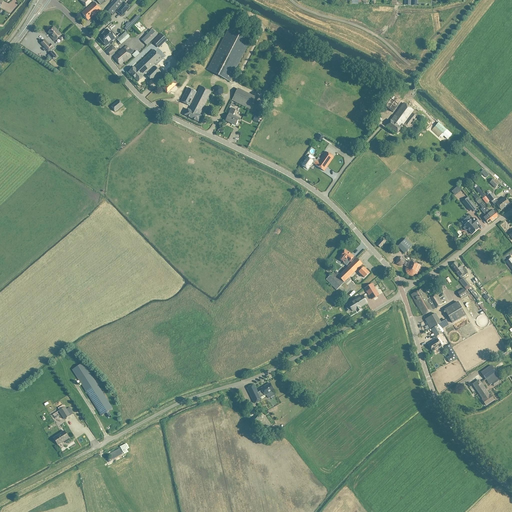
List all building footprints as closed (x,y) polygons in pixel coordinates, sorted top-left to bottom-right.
[(113,15),(126,0),(125,0),(114,0),(106,9),(113,15)] [(81,13),(88,20),(101,9),(94,2),(81,13)] [(124,3),(117,11),(121,16),(129,7),(124,3)] [(125,25),(126,26),(124,29),(127,31),(140,17),(138,15),(130,23),(129,22),(128,22),(126,24),(125,25)] [(106,46),(114,38),(115,39),(118,37),(108,26),(105,28),(106,29),(98,37),(100,40),(100,41),(101,42),(102,43),(103,43),(106,46)] [(49,32),(47,33),(50,36),(54,41),(61,35),(54,27),(49,32)] [(157,35),(152,29),(141,40),(147,46),(157,35)] [(207,70),(229,81),(250,41),(227,30),(207,70)] [(130,37),(125,32),(117,40),(121,44),(130,37)] [(160,33),(151,43),(157,50),(167,40),(160,33)] [(48,51),(53,47),(50,44),(49,45),(44,40),(41,43),(48,51)] [(112,46),(106,51),(109,56),(116,50),(112,46)] [(131,53),(128,50),(129,49),(126,46),(114,57),(120,65),(131,55),(130,54),(131,53)] [(181,48),(174,55),(178,60),(186,53),(181,48)] [(140,62),(148,71),(161,58),(154,50),(140,62)] [(134,68),(134,67),(128,72),(138,82),(143,77),(142,76),(145,74),(152,81),(161,73),(155,66),(147,73),(146,72),(148,71),(140,62),(134,68)] [(98,72),(95,75),(102,82),(105,79),(109,76),(102,68),(98,72)] [(184,115),(198,122),(201,116),(199,115),(211,92),(201,86),(189,110),(187,109),(184,115)] [(187,88),(181,102),(189,106),(196,92),(187,88)] [(237,89),(231,100),(249,109),(255,98),(237,89)] [(402,100),(392,93),(383,105),(392,112),(397,110),(397,106),(402,100)] [(119,100),(111,106),(115,112),(123,105),(119,100)] [(400,127),(413,110),(404,103),(391,120),(390,120),(386,125),(397,133),(401,128),(400,127)] [(228,113),(229,114),(225,121),(235,125),(239,118),(233,115),(235,110),(231,108),(228,113)] [(412,113),(403,125),(412,132),(421,119),(412,113)] [(302,166),(307,169),(312,162),(316,165),(324,171),(333,157),(323,150),(316,160),(314,159),(312,161),(307,157),(302,166)] [(482,168),(478,173),(489,183),(495,188),(498,185),(499,184),(482,168)] [(476,185),(474,187),(475,188),(475,189),(482,198),(482,199),(486,203),(489,201),(485,196),(478,186),(477,186),(476,185)] [(498,202),(491,192),(489,190),(485,193),(494,205),(496,204),(501,210),(509,204),(504,197),(498,202)] [(468,197),(463,201),(470,210),(475,206),(468,197)] [(486,211),(487,210),(488,209),(482,203),(479,205),(482,208),(480,209),(485,216),(483,218),(488,223),(491,221),(487,215),(487,214),(487,212),(486,211)] [(489,213),(487,210),(486,211),(487,212),(487,214),(487,215),(491,221),(497,216),(493,210),(489,213)] [(474,218),(471,221),(471,220),(464,225),(465,227),(463,228),(466,231),(467,229),(472,234),(479,229),(476,226),(477,224),(478,225),(479,224),(474,218)] [(385,237),(383,238),(376,244),(380,248),(387,242),(388,240),(386,239),(386,238),(385,237)] [(405,239),(397,246),(404,253),(412,246),(405,239)] [(341,256),(339,259),(344,263),(347,260),(350,262),(351,263),(356,259),(354,257),(345,250),(341,256)] [(356,259),(351,263),(347,267),(353,273),(357,269),(359,271),(358,272),(364,278),(369,273),(363,267),(363,268),(361,266),(362,264),(356,258),(356,259)] [(409,275),(411,276),(413,276),(415,275),(417,273),(418,271),(420,266),(421,267),(422,263),(419,262),(418,265),(409,261),(408,263),(405,262),(404,266),(407,267),(406,269),(406,271),(407,273),(409,275)] [(456,262),(451,266),(459,276),(461,278),(467,273),(463,268),(462,269),(459,264),(458,265),(456,262)] [(344,282),(353,273),(347,267),(338,276),(344,282)] [(365,288),(371,299),(378,295),(373,287),(371,288),(370,286),(365,288)] [(471,287),(469,289),(476,298),(478,296),(471,287)] [(411,295),(423,315),(442,304),(436,294),(427,299),(422,289),(411,295)] [(467,294),(463,289),(457,293),(460,298),(467,294)] [(349,306),(348,307),(351,311),(352,310),(352,312),(367,303),(362,296),(348,304),(349,306)] [(458,302),(455,304),(444,310),(452,323),(466,315),(458,302)] [(440,322),(436,314),(425,320),(430,329),(439,324),(442,329),(449,325),(445,319),(440,322)] [(439,324),(431,330),(435,337),(444,332),(442,329),(439,324)] [(437,339),(428,344),(432,351),(441,346),(439,342),(441,341),(439,338),(437,339)] [(449,345),(447,346),(453,357),(448,360),(449,363),(457,358),(449,345)] [(79,381),(101,416),(112,409),(90,374),(83,363),(72,370),(79,381)] [(486,380),(489,385),(499,378),(491,365),(481,372),(486,380)] [(477,381),(473,384),(475,388),(483,399),(482,400),(486,406),(494,400),(490,394),(489,395),(481,383),(480,385),(477,381)] [(258,392),(254,384),(246,388),(254,403),(261,400),(260,398),(264,395),(274,390),(270,383),(261,389),(261,390),(258,392)] [(65,407),(59,411),(64,419),(70,415),(65,407)] [(261,417),(257,414),(250,421),(254,425),(261,417)] [(53,438),(58,445),(69,438),(64,431),(53,438)] [(122,454),(119,448),(108,454),(111,460),(122,454)]
